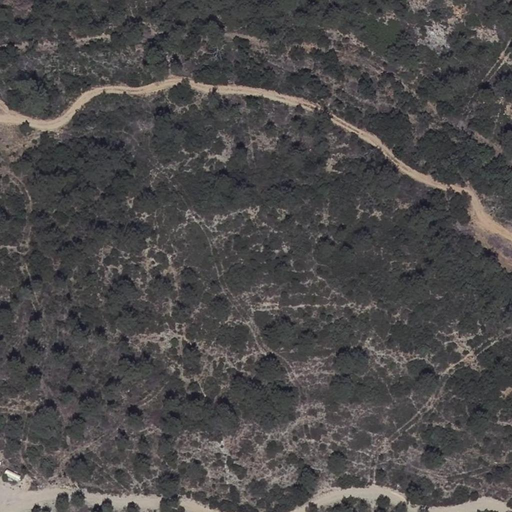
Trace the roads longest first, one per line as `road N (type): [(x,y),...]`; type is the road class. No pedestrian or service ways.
road 1 (track): [(0,114),(62,114),(103,88),(187,83),(276,92),(464,191),(511,238)]
road 2 (track): [(212,511),(62,493),(11,511)]
road 3 (track): [(413,511),(378,490),(341,493),(303,511)]
